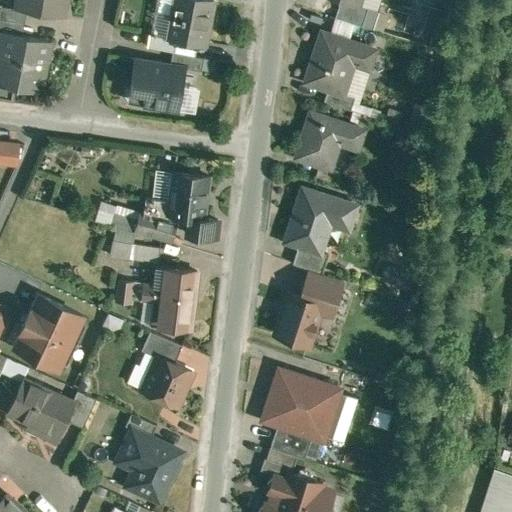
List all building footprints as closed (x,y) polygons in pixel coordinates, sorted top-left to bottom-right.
[(23,0),(22,7),(63,14),(65,0),(23,0)] [(172,0),(166,35),(178,38),(206,43),(214,0),(172,0)] [(356,3),(347,0),(339,0),(335,15),(361,23),(367,5),(357,1),(356,3)] [(378,8),(367,5),(361,23),(372,27),(378,8)] [(51,39),(5,30),(0,55),(0,80),(0,82),(17,86),(41,90),(44,73),(43,72),(49,40),(51,40),(51,39)] [(375,47),(323,30),(316,49),(318,50),(315,60),(313,59),(306,80),(328,87),(343,92),(343,91),(353,60),(369,65),(375,47)] [(166,35),(151,32),(149,44),(174,49),(176,50),(178,38),(166,35)] [(176,50),(174,49),(172,61),(185,64),(185,65),(202,68),(204,55),(176,50)] [(172,61),(137,56),(131,88),(148,91),(146,102),(178,107),(185,65),(185,64),(172,61)] [(17,86),(0,82),(0,80),(0,96),(15,99),(17,86)] [(343,92),(328,87),(324,99),(350,107),(354,94),(343,91),(343,92)] [(364,127),(311,110),(311,112),(312,112),(307,128),(306,127),(297,156),(320,163),(331,167),(331,166),(339,141),(356,146),(356,147),(357,148),(364,127)] [(331,167),(320,163),(316,174),(337,181),(341,169),(331,166),(331,167)] [(210,175),(174,170),(169,214),(188,216),(186,231),(217,235),(219,218),(205,217),(210,175)] [(355,202),(302,185),(286,237),(299,242),(321,249),(322,248),(330,220),(349,225),(355,202)] [(178,221),(141,210),(136,229),(172,239),(178,221)] [(160,246),(112,240),(110,253),(158,260),(160,246)] [(321,249),(299,242),(293,261),(310,267),(322,271),(329,250),(322,248),(321,249)] [(198,270),(158,265),(156,281),(145,280),(142,297),(162,300),(159,323),(191,327),(198,270)] [(322,271),(310,267),(301,294),(323,301),(321,308),(333,312),(344,278),(322,271)] [(119,280),(119,303),(130,303),(129,280),(119,280)] [(301,294),(288,290),(279,315),(281,315),(276,332),(310,343),(321,308),(323,301),(301,294)] [(83,313),(40,293),(31,312),(29,312),(23,324),(25,325),(16,345),(59,366),(83,313)] [(0,330),(10,308),(0,303),(0,330)] [(183,343),(151,329),(142,349),(158,356),(159,354),(175,362),(183,343)] [(175,362),(159,354),(158,356),(144,388),(178,404),(193,370),(175,362)] [(340,386),(280,366),(263,417),(278,422),(324,437),(325,433),(339,389),(340,386)] [(75,399),(25,377),(11,410),(41,424),(39,429),(57,438),(67,418),(75,399)] [(97,397),(79,389),(75,399),(67,418),(84,426),(97,397)] [(358,395),(339,389),(325,433),(344,440),(358,395)] [(157,424),(132,413),(126,425),(132,428),(132,427),(152,435),(157,424)] [(324,437),(278,422),(271,445),(298,454),(324,462),(324,461),(316,459),(324,437)] [(152,435),(132,427),(132,428),(117,460),(134,468),(127,483),(160,499),(183,450),(152,435)] [(298,454),(271,445),(267,457),(265,456),(261,469),(275,473),(275,472),(288,476),(290,470),(291,470),(293,466),(294,466),(298,454)] [(511,511),(511,474),(494,469),(480,511),(511,511)] [(291,470),(290,470),(288,476),(275,472),(275,473),(268,480),(270,490),(274,491),(270,502),(267,501),(259,508),(259,511),(326,511),(333,492),(320,488),(323,481),(291,470)] [(22,508),(7,494),(8,493),(7,492),(2,497),(0,498),(0,511),(28,511),(23,507),(22,508)]
